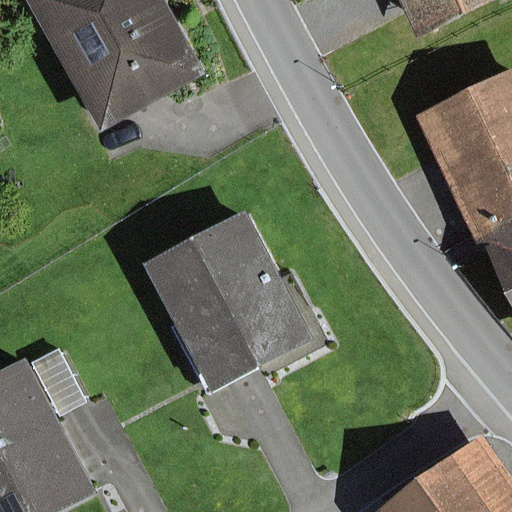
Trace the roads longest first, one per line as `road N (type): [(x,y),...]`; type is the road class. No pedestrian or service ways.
road 1 (residential): [(270,0),(314,91),(511,368)]
road 2 (residential): [(350,511),(511,418)]
